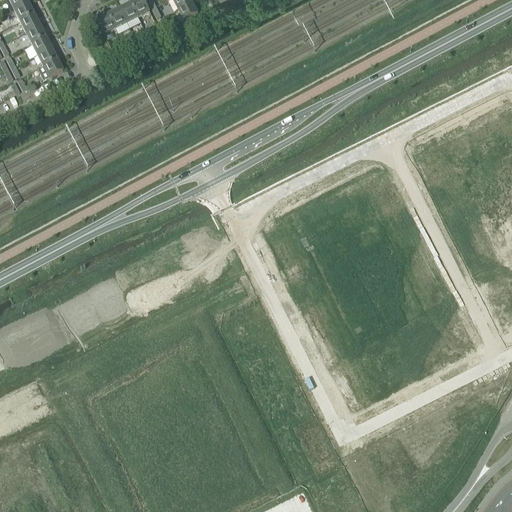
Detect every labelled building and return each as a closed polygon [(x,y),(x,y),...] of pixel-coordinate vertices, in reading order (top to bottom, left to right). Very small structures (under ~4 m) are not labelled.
[(24,0),(10,0),(7,1),(13,13),(27,6),(24,0)] [(138,19),(150,14),(142,0),(141,0),(131,5),(138,19)] [(151,11),(156,8),(151,0),(150,0),(147,2),(151,11)] [(177,12),(192,5),(189,0),(172,0),(171,1),(177,12)] [(127,25),(138,19),(131,5),(120,11),(127,25)] [(183,23),(197,16),(192,5),(177,12),(183,23)] [(27,6),(13,13),(19,24),(33,17),(27,6)] [(157,21),(161,19),(156,8),(151,11),(157,21)] [(115,31),(127,25),(120,11),(108,17),(115,31)] [(33,17),(19,24),(25,36),(39,28),(33,17)] [(104,37),(115,31),(108,17),(97,22),(104,37)] [(163,34),(168,32),(163,22),(158,24),(163,34)] [(39,28),(25,36),(30,47),(44,40),(39,28)] [(150,38),(160,33),(157,28),(147,33),(150,38)] [(136,44),(146,40),(144,35),(134,40),(136,44)] [(44,40),(30,47),(36,58),(50,51),(44,40)] [(127,49),(136,44),(134,40),(125,45),(127,49)] [(114,56),(123,51),(121,46),(111,51),(114,56)] [(0,51),(4,58),(8,56),(3,47),(0,48),(0,51)] [(50,51),(36,58),(42,70),(56,63),(50,51)] [(10,72),(15,69),(10,59),(5,62),(10,72)] [(42,70),(37,72),(43,83),(47,80),(48,81),(62,74),(56,63),(42,70)] [(15,81),(19,79),(15,69),(10,72),(15,81)] [(8,85),(12,82),(8,72),(3,75),(8,85)] [(21,82),(17,84),(22,94),(26,92),(21,82)] [(15,98),(19,95),(14,86),(10,88),(15,98)] [(482,105),(473,109),(479,122),(488,118),(497,113),(503,110),(506,117),(511,114),(511,103),(508,96),(498,101),(496,97),(490,101),(482,105)] [(473,109),(463,114),(469,127),(479,122),(473,109)] [(463,114),(452,120),(459,132),(469,127),(463,114)] [(452,120),(442,125),(449,137),(459,132),(452,120)] [(418,137),(406,143),(411,152),(417,164),(424,177),(435,172),(429,159),(437,155),(453,146),(449,137),(442,125),(426,133),(428,136),(419,140),(418,137)] [(435,172),(424,177),(427,184),(438,179),(435,172)] [(438,179),(427,184),(431,191),(442,186),(438,179)] [(442,186),(431,191),(434,198),(445,193),(442,186)] [(445,193),(434,198),(438,205),(449,199),(445,193)] [(449,199),(438,205),(441,212),(452,206),(449,199)] [(452,206),(441,212),(445,219),(456,213),(452,206)] [(456,213),(445,219),(448,226),(459,220),(456,213)] [(459,220),(448,226),(452,233),(463,227),(459,220)] [(463,227),(452,233),(455,240),(466,234),(463,227)] [(466,234),(455,240),(459,247),(470,241),(466,234)] [(482,248),(466,256),(471,266),(487,258),(482,248)] [(487,258),(471,266),(476,276),(491,269),(492,268),(487,258)] [(476,276),(474,277),(477,284),(494,276),(491,269),(476,276)] [(494,276),(477,284),(481,291),(498,283),(494,276)] [(498,283),(481,291),(484,298),(501,290),(498,283)] [(501,290),(484,298),(488,305),(504,297),(501,290)] [(511,311),(507,314),(495,320),(504,337),(511,332),(511,311)]
